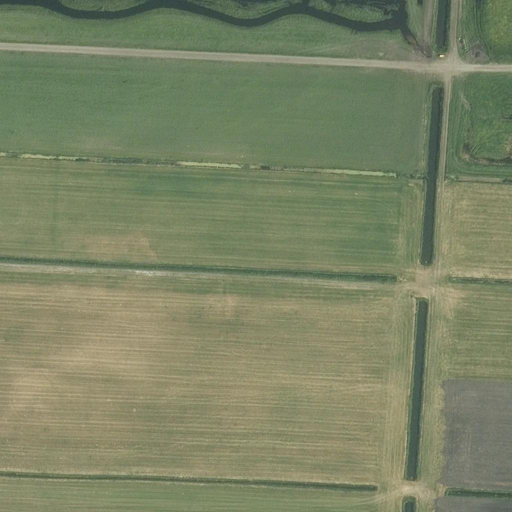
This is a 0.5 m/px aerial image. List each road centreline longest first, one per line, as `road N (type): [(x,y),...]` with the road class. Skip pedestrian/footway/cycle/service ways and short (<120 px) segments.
road 1 (track): [(0,46),(511,69)]
road 2 (track): [(0,267),(425,283),(434,294)]
